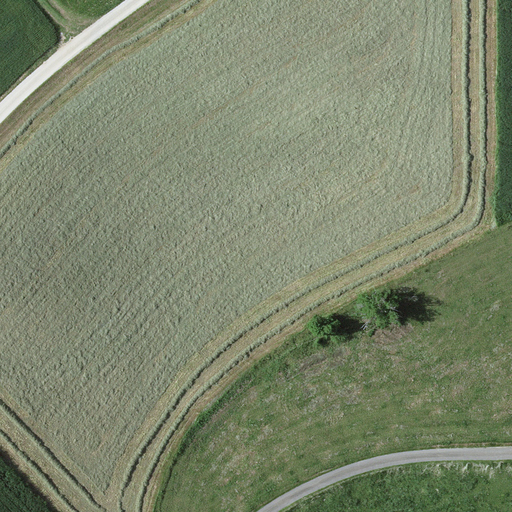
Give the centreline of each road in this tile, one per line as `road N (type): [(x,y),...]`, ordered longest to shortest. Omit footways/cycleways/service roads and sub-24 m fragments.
road 1 (track): [(272,511),(370,464),(511,452)]
road 2 (track): [(135,0),(0,112)]
